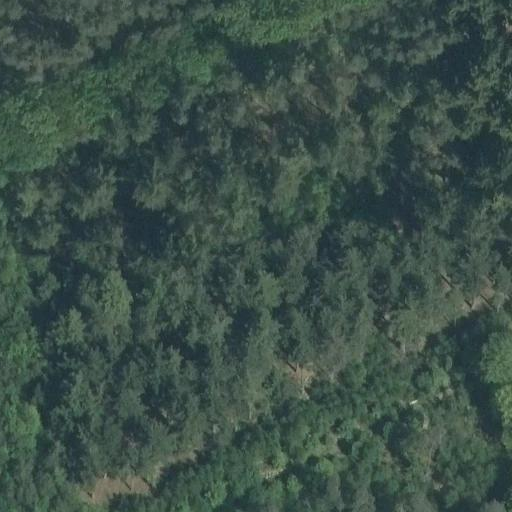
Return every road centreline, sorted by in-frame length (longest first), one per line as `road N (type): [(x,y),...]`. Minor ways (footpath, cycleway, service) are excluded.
road 1 (track): [(212,511),(511,352)]
road 2 (track): [(0,123),(235,0)]
